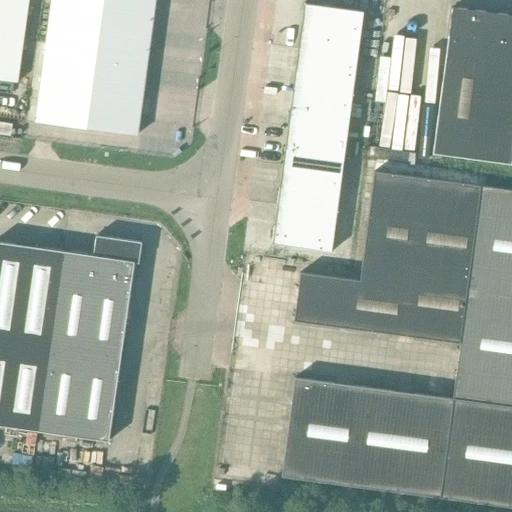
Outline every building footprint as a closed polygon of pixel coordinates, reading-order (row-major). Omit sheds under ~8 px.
[(0,0),(0,80),(17,82),(28,0),(0,0)] [(122,64),(146,67),(155,0),(52,0),(46,44),(110,52),(109,56),(123,58),(122,64)] [(305,4),(305,3),(304,3),(298,49),(358,57),(364,12),(305,4)] [(511,15),(452,7),(432,154),(439,155),(471,159),(511,165),(511,162),(511,15)] [(110,52),(46,44),(36,121),(137,135),(146,67),(122,64),(123,58),(109,56),(110,52)] [(358,57),(298,49),(293,88),(352,96),(358,57)] [(293,88),(288,127),(347,135),(352,96),(293,88)] [(0,92),(0,117),(13,119),(16,95),(0,92)] [(347,135),(288,127),(283,166),(342,174),(344,157),(354,158),(356,139),(347,138),(347,135)] [(277,205),(337,213),(342,174),(283,166),(277,205)] [(294,321),(460,343),(481,186),(374,172),(359,281),(300,273),(294,321)] [(281,477),(511,507),(511,189),(481,186),(460,343),(453,399),(295,378),(281,477)] [(337,213),(277,205),(272,245),(273,246),(274,245),(332,252),(337,213)] [(93,255),(0,241),(0,425),(109,441),(134,263),(139,263),(142,242),(96,236),(93,255)]
